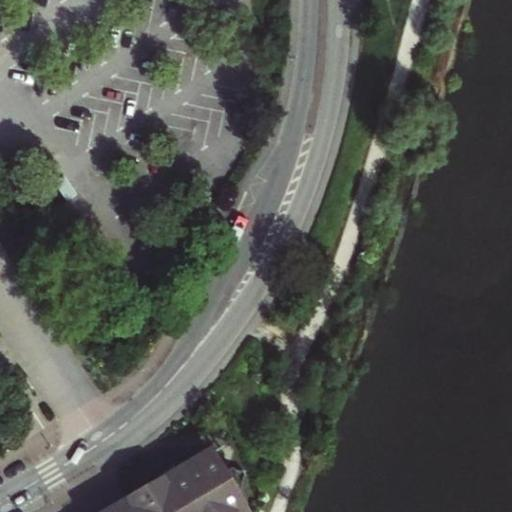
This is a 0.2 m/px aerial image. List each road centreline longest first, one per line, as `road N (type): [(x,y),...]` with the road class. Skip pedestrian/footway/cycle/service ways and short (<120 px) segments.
road 1 (residential): [(167,391),(230,323),(293,221),(330,108),(339,0)]
road 2 (residential): [(309,0),(304,78),(280,180),(167,391)]
road 3 (residential): [(167,391),(105,441),(0,503)]
